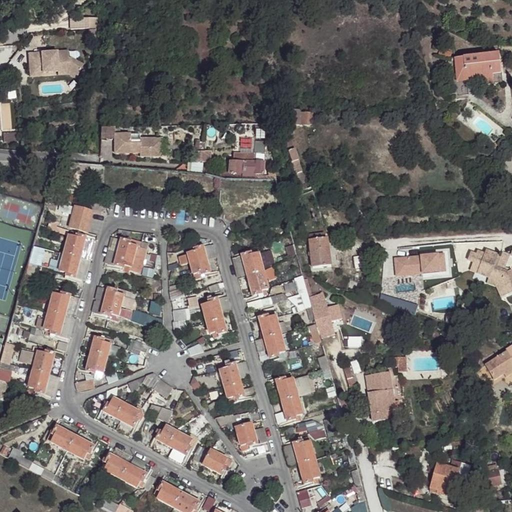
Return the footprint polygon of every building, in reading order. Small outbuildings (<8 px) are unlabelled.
[(96,29),(97,18),(88,18),(88,29),(96,29)] [(32,62),(29,62),(30,74),(43,73),(43,69),(48,69),(48,73),(58,72),(58,70),(64,69),(77,76),(83,65),(71,59),(68,59),(68,51),(31,54),(32,62)] [(458,91),(467,91),(466,82),(465,77),(493,74),(492,71),(501,70),(499,55),(455,60),(458,91)] [(58,72),(58,73),(63,73),(76,79),(77,76),(64,69),(58,70),(58,72)] [(465,77),(466,82),(501,78),(501,70),(492,71),(493,74),(465,77)] [(280,110),(280,121),(288,121),(289,110),(280,110)] [(288,121),(288,125),(299,126),(299,124),(312,125),(312,116),(308,116),(308,114),(300,113),(300,111),(289,110),(288,121)] [(101,127),(100,140),(114,140),(114,135),(114,127),(101,127)] [(16,133),(3,134),(3,142),(17,142),(16,133)] [(114,135),(114,140),(114,153),(130,153),(130,150),(140,150),(140,153),(140,157),(161,157),(161,140),(140,140),(140,135),(114,135)] [(300,186),(302,191),(307,189),(304,181),(305,180),(298,160),(291,139),(284,141),(291,160),(290,160),(296,175),(296,174),(301,186),(300,186)] [(203,168),(202,174),(226,180),(254,180),(255,174),(263,175),(265,143),(254,142),(253,154),(253,157),(245,157),(245,154),(234,154),(233,162),(230,162),(230,173),(215,173),(215,169),(203,168)] [(204,143),(196,143),(196,151),(204,152),(204,143)] [(211,152),(192,152),(191,163),(199,163),(199,162),(210,163),(211,152)] [(67,172),(64,188),(73,190),(76,174),(67,172)] [(76,174),(73,190),(80,191),(83,175),(76,174)] [(61,206),(59,214),(70,217),(72,209),(61,206)] [(75,208),(69,228),(88,234),(93,213),(75,208)] [(56,271),(55,277),(75,282),(75,280),(86,239),(87,237),(70,232),(60,272),(56,271)] [(309,236),(313,268),(331,266),(328,239),(325,239),(324,234),(309,236)] [(105,264),(115,266),(121,241),(112,238),(105,264)] [(115,266),(114,269),(130,273),(130,272),(141,275),(144,260),(146,255),(147,251),(140,249),(141,243),(122,238),(121,241),(115,266)] [(86,239),(75,280),(85,282),(95,241),(86,239)] [(197,274),(199,280),(211,276),(203,246),(202,241),(195,240),(197,247),(187,250),(188,256),(179,258),(181,266),(190,264),(193,275),(197,274)] [(207,246),(209,260),(216,259),(214,246),(207,246)] [(33,248),(29,263),(35,265),(38,266),(40,256),(45,257),(46,251),(33,248)] [(247,276),(254,300),(266,297),(265,291),(268,290),(266,280),(264,273),(257,250),(242,254),(242,257),(247,276)] [(501,284),(506,296),(511,293),(511,271),(511,272),(505,274),(502,273),(503,270),(504,271),(505,269),(510,256),(503,253),(501,259),(498,258),(498,256),(486,251),(485,255),(477,252),(476,256),(471,254),(468,261),(473,263),(470,271),(490,279),(490,280),(501,284)] [(168,258),(168,272),(179,268),(175,256),(168,258)] [(446,272),(445,256),(396,260),(398,276),(446,272)] [(233,260),(238,278),(247,276),(242,257),(233,260)] [(29,263),(25,278),(33,280),(35,269),(34,269),(35,265),(29,263)] [(152,278),(154,271),(145,269),(143,276),(152,278)] [(264,273),(266,280),(268,279),(269,282),(276,279),(272,269),(264,273)] [(25,278),(21,289),(34,292),(37,281),(33,280),(25,278)] [(288,299),(300,311),(307,310),(312,308),(304,281),(303,278),(295,280),(299,296),(288,299)] [(497,288),(502,298),(506,296),(501,284),(490,280),(488,284),(497,288)] [(317,325),(321,340),(335,335),(324,295),(312,298),(307,281),(304,281),(312,308),(315,320),(317,325)] [(109,287),(101,318),(117,323),(124,319),(130,320),(132,313),(121,309),(121,307),(135,311),(138,302),(135,301),(136,296),(132,294),(132,293),(109,287)] [(48,331),(47,337),(59,340),(60,338),(69,340),(74,321),(65,318),(71,297),(71,294),(55,290),(47,322),(38,320),(37,327),(45,329),(45,330),(48,331)] [(170,294),(171,301),(183,297),(184,296),(182,290),(170,294)] [(71,297),(65,318),(74,321),(80,299),(71,297)] [(171,301),(173,312),(185,310),(184,300),(183,297),(171,301)] [(214,334),(215,339),(228,336),(222,315),(221,313),(218,300),(217,297),(201,302),(210,335),(214,334)] [(173,323),(175,333),(187,330),(185,321),(188,320),(188,318),(200,315),(199,308),(198,308),(197,298),(184,300),(185,310),(173,312),(174,321),(173,323)] [(218,300),(221,313),(231,310),(227,298),(218,300)] [(270,305),(269,298),(261,300),(263,307),(270,305)] [(152,303),(150,314),(159,316),(161,305),(152,303)] [(307,310),(310,321),(315,320),(312,308),(307,310)] [(131,321),(151,328),(155,318),(134,311),(131,321)] [(270,360),(271,363),(277,361),(283,359),(282,354),(286,353),(281,335),(278,325),(276,318),(272,319),(271,313),(259,317),(265,339),(268,351),(269,355),(270,360)] [(453,319),(453,326),(467,326),(467,315),(452,315),(453,319)] [(12,322),(3,353),(12,355),(15,347),(11,346),(14,336),(16,336),(19,324),(12,322)] [(278,325),(281,335),(287,333),(284,323),(278,325)] [(310,327),(315,345),(322,343),(321,340),(317,325),(310,327)] [(186,345),(193,341),(189,333),(181,338),(186,345)] [(96,337),(86,375),(95,377),(94,380),(99,381),(105,377),(103,374),(112,341),(96,337)] [(255,342),(258,354),(268,351),(265,339),(255,342)] [(133,362),(132,365),(145,367),(146,360),(144,360),(146,354),(145,354),(148,347),(150,346),(137,340),(131,353),(128,360),(133,362)] [(59,342),(57,350),(66,352),(68,345),(59,342)] [(188,350),(191,356),(204,353),(202,346),(199,345),(188,350)] [(28,392),(30,395),(44,398),(44,396),(50,376),(56,353),(39,348),(38,355),(22,352),(20,360),(35,364),(28,392)] [(123,358),(128,360),(131,353),(126,351),(123,358)] [(277,361),(278,363),(287,361),(289,352),(286,353),(282,354),(283,359),(277,361)] [(3,353),(0,364),(8,366),(9,366),(12,355),(3,353)] [(485,366),(494,381),(511,370),(511,357),(511,359),(507,353),(485,366)] [(319,360),(323,373),(330,371),(326,357),(319,360)] [(398,368),(399,372),(406,372),(406,358),(395,358),(395,368),(398,368)] [(219,367),(229,405),(245,400),(235,363),(219,367)] [(0,364),(0,398),(2,392),(5,393),(7,383),(9,384),(11,376),(6,375),(8,366),(0,364)] [(344,369),(349,388),(355,386),(350,367),(344,369)] [(381,422),(382,428),(389,427),(389,426),(402,424),(400,410),(395,411),(394,403),(390,373),(366,377),(374,423),(381,422)] [(118,380),(116,374),(106,376),(108,384),(118,380)] [(128,384),(133,397),(142,384),(154,390),(167,399),(173,389),(158,383),(159,382),(154,374),(128,384)] [(50,376),(44,396),(54,398),(59,378),(50,376)] [(276,380),(288,425),(301,422),(299,416),(303,416),(298,397),(296,390),(293,381),(290,382),(288,377),(276,380)] [(298,397),(315,392),(310,377),(296,381),(299,389),(296,390),(298,397)] [(203,391),(194,378),(191,385),(197,395),(203,391)] [(76,389),(78,393),(88,391),(88,390),(94,389),(92,382),(87,383),(86,382),(75,385),(76,389)] [(101,412),(103,413),(137,430),(144,417),(142,409),(138,407),(135,411),(121,404),(114,400),(114,399),(109,396),(104,399),(107,400),(101,412)] [(338,398),(343,414),(347,413),(343,397),(342,398),(338,398)] [(208,407),(211,411),(217,406),(215,403),(208,407)] [(159,414),(157,419),(168,424),(173,412),(162,409),(152,406),(150,410),(159,414)] [(195,419),(203,430),(209,424),(202,414),(195,419)] [(216,420),(220,427),(235,422),(233,416),(222,418),(216,420)] [(299,431),(300,433),(308,431),(306,423),(299,425),(300,430),(299,431)] [(154,440),(156,441),(173,450),(187,457),(189,458),(199,441),(191,435),(189,440),(167,428),(167,427),(162,425),(154,440)] [(236,429),(242,452),(252,449),(258,448),(258,445),(254,432),(252,425),(236,429)] [(52,443),(52,444),(84,461),(85,458),(90,461),(96,449),(55,427),(48,440),(52,443)] [(254,432),(258,445),(267,443),(264,429),(254,432)] [(293,442),(306,488),(318,484),(316,479),(320,478),(310,443),(309,444),(308,438),(293,442)] [(252,449),(255,457),(270,453),(268,445),(258,448),(252,449)] [(193,460),(204,466),(210,452),(207,450),(206,451),(199,447),(195,455),(193,460)] [(348,455),(351,466),(357,464),(353,448),(348,450),(349,455),(348,455)] [(8,459),(18,465),(21,458),(23,454),(13,449),(8,459)] [(173,450),(168,459),(182,466),(187,457),(173,450)] [(210,452),(204,466),(225,477),(233,462),(228,460),(228,461),(210,451),(210,452)] [(106,469),(105,472),(137,489),(138,486),(143,489),(149,477),(108,455),(101,466),(106,469)] [(18,465),(29,471),(33,464),(21,458),(18,465)] [(438,465),(430,492),(461,501),(466,481),(457,479),(461,464),(452,462),(450,469),(438,465)] [(461,464),(457,479),(466,481),(470,467),(461,464)] [(488,487),(489,492),(500,490),(499,485),(501,485),(497,466),(487,468),(487,464),(484,465),(489,487),(488,487)] [(44,470),(40,477),(52,483),(55,477),(54,477),(55,476),(44,470)] [(355,487),(356,486),(361,483),(359,471),(352,473),(355,487)] [(55,477),(52,483),(58,486),(61,480),(55,477)] [(61,480),(58,486),(68,491),(71,485),(61,480)] [(159,497),(158,500),(179,511),(199,511),(203,505),(161,483),(154,495),(159,497)] [(359,501),(359,505),(366,503),(361,483),(356,486),(357,493),(359,501)] [(81,485),(75,495),(86,501),(90,490),(81,485)] [(343,494),(346,499),(357,493),(356,486),(355,487),(343,494)] [(311,490),(323,506),(330,501),(320,487),(311,490)] [(209,498),(204,507),(211,510),(216,501),(209,498)] [(105,500),(100,509),(107,511),(116,511),(119,507),(105,500)] [(368,511),(366,503),(359,505),(357,505),(351,509),(351,511),(368,511)]
